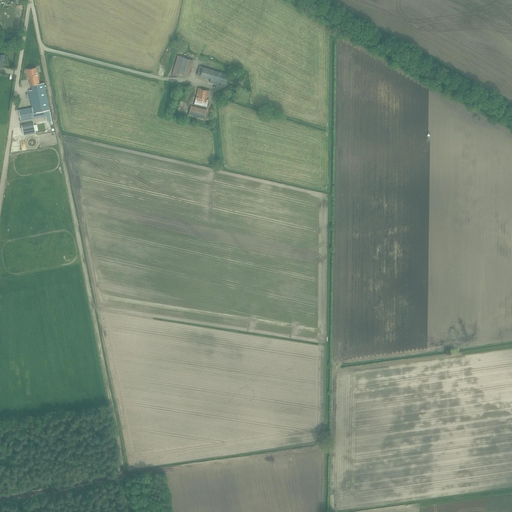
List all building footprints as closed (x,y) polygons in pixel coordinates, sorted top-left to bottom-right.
[(178,55),(175,65),(172,75),(178,76),(179,72),(188,75),(193,60),(178,55)] [(199,66),(197,74),(211,79),(210,82),(219,85),(220,81),(226,83),(228,75),(199,66)] [(51,115),(45,88),(44,83),(39,84),(37,72),(36,72),(35,68),(28,69),(29,75),(28,75),(30,86),(32,85),(33,90),(29,91),(32,107),(19,110),(21,121),(51,115)] [(209,91),(199,88),(198,88),(194,104),(207,107),(208,100),(207,99),(209,91)] [(188,115),(205,119),(207,110),(191,106),(188,115)] [(35,132),(34,123),(22,125),(23,135),(35,132)]
